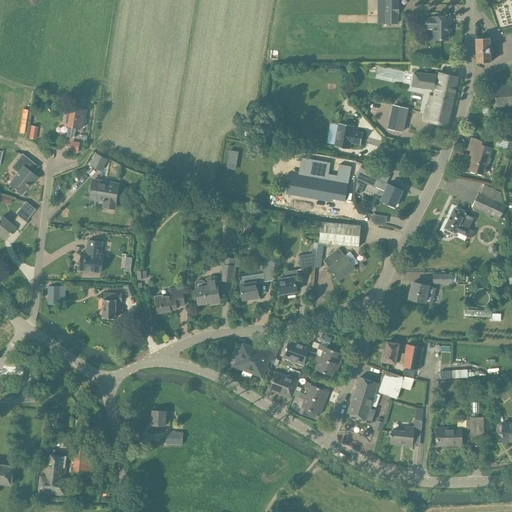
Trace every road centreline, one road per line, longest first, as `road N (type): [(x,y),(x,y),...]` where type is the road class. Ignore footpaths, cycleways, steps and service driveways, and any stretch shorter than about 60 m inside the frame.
road 1 (residential): [(373,309),(465,98)]
road 2 (residential): [(161,357),(216,335),(297,325),(351,306),(373,309)]
road 3 (unclassified): [(511,483),(420,482),(324,444)]
road 4 (unclassified): [(161,357),(245,394),(324,444)]
road 5 (residential): [(26,329),(37,301),(47,182),(65,163)]
road 6 (residential): [(324,444),(373,309)]
road 7 (tertiary): [(125,511),(105,380)]
